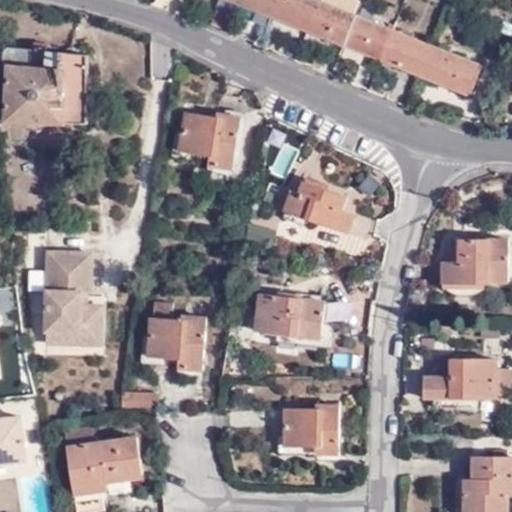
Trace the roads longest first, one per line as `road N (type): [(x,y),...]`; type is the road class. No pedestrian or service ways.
road 1 (residential): [(85,0),(162,23),(436,144)]
road 2 (residential): [(436,144),(417,189),(386,346),(386,503)]
road 3 (residential): [(386,503),(211,506),(202,431)]
